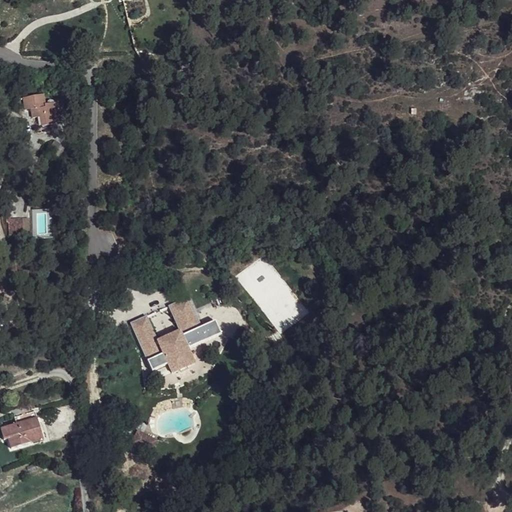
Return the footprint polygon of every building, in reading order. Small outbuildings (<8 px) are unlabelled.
[(44,95),(24,98),(26,109),(31,108),(33,118),(40,117),(42,127),(57,124),(54,104),(45,105),(44,95)] [(9,219),(9,234),(28,234),(28,220),(9,219)] [(188,349),(207,340),(187,297),(168,306),(180,331),(158,341),(146,317),(130,324),(153,372),(169,365),(173,374),(195,363),(188,349)] [(15,399),(3,403),(5,411),(18,407),(15,399)] [(0,429),(4,441),(8,440),(11,449),(31,443),(29,438),(42,434),(37,418),(35,412),(15,418),(16,424),(0,429)] [(147,450),(153,438),(134,429),(128,440),(147,450)] [(29,438),(31,443),(31,444),(44,440),(42,434),(29,438)]
